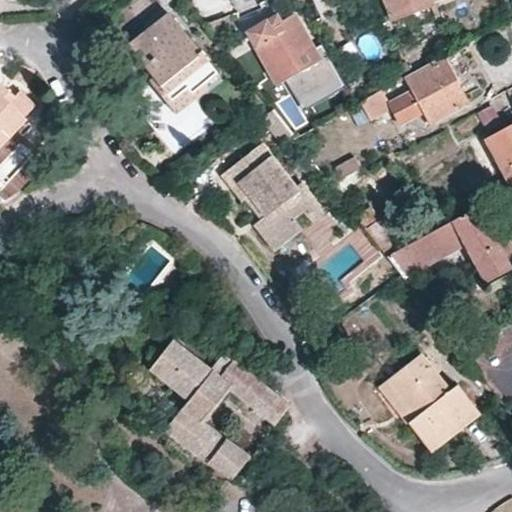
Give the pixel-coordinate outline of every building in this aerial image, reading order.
[(382,0),(390,19),(429,5),(443,0),(382,0)] [(226,16),(221,1),(194,12),(204,24),(211,22),(226,16)] [(207,84),(219,75),(169,15),(127,48),(152,81),(157,77),(164,85),(155,91),(165,104),(185,88),(193,98),(207,88),(207,84)] [(231,27),(226,16),(211,22),(216,33),(231,27)] [(254,29),(251,40),(276,82),(283,78),(289,90),(317,74),(311,64),(317,60),(293,17),(269,30),(265,23),(254,29)] [(431,64),(425,54),(383,77),(387,88),(404,79),(431,64)] [(469,103),(465,96),(445,58),(404,79),(410,89),(422,114),(428,125),(469,103)] [(152,81),(149,83),(155,91),(164,85),(157,77),(152,81)] [(387,88),(383,77),(349,94),(354,105),(378,92),(387,88)] [(12,96),(0,84),(0,145),(25,120),(24,118),(10,104),(15,99),(12,96)] [(165,104),(173,114),(193,98),(185,88),(165,104)] [(422,114),(410,89),(385,102),(398,126),(422,114)] [(15,99),(10,104),(24,118),(33,106),(17,91),(12,96),(15,99)] [(362,107),(369,119),(387,110),(378,92),(354,105),(357,110),(362,107)] [(294,137),(313,128),(290,97),(273,109),(292,135),(294,137)] [(273,109),(263,117),(282,142),(292,135),(273,109)] [(511,126),(487,140),(493,152),(511,187),(511,126)] [(259,212),(263,209),(267,215),(259,220),(280,246),(302,229),(294,219),(303,213),(307,218),(320,208),(301,184),(297,188),(262,144),(221,176),(242,201),(248,197),(259,212)] [(359,167),(354,157),(333,167),(339,177),(359,167)] [(351,173),(330,185),(353,214),(366,207),(375,203),(351,173)] [(386,256),(399,249),(366,207),(353,214),(386,256)] [(400,275),(462,243),(485,285),(511,272),(477,207),(399,249),(386,256),(400,275)] [(320,208),(307,218),(303,213),(294,219),(302,229),(324,213),(320,208)] [(274,251),(280,246),(259,220),(253,225),(274,251)] [(150,367),(188,397),(165,428),(209,462),(228,479),(232,481),(251,456),(208,421),(232,391),(275,424),(291,406),(260,382),(223,354),(210,370),(170,340),(150,367)] [(479,414),(455,385),(447,391),(419,355),(386,381),(414,417),(407,423),(429,452),(479,414)] [(386,381),(378,386),(407,423),(414,417),(386,381)]
